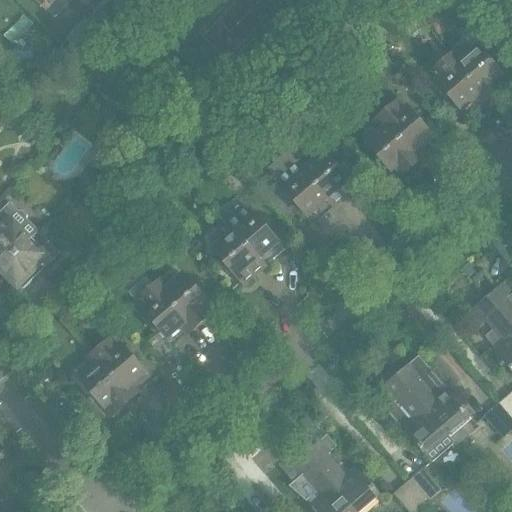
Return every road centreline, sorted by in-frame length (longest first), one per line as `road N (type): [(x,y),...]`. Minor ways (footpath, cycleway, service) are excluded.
road 1 (residential): [(103,508),(502,184)]
road 2 (residential): [(103,508),(0,383)]
